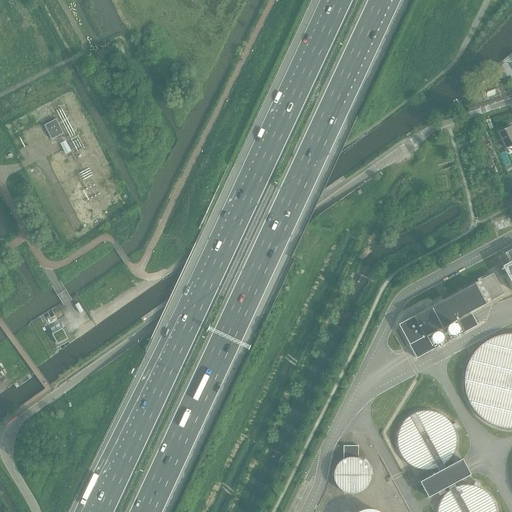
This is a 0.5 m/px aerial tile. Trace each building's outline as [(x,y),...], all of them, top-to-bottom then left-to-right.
[(489,72),(494,79),(505,71),(500,64),(489,72)] [(45,126),(52,140),(63,134),(56,120),(45,126)] [(511,127),(511,126),(499,133),(507,149),(511,146),(511,127)] [(446,176),(438,177),(439,188),(447,187),(446,176)] [(511,249),(504,254),(510,264),(503,268),(511,284),(511,249)] [(493,273),(474,284),(485,304),(504,294),(493,273)] [(470,313),(485,304),(474,284),(398,325),(417,358),(477,325),(470,313)] [(56,342),(57,345),(68,339),(66,336),(63,330),(53,335),(56,341),(56,342)] [(466,372),(466,389),(470,402),(479,415),(492,424),(508,428),(511,428),(511,333),(510,334),(498,336),(487,341),(473,354),(466,372)] [(405,418),(400,425),(397,435),(397,445),(402,455),(408,461),(414,465),(422,467),(430,467),(439,463),(445,459),(451,452),(454,444),(454,433),(451,424),(445,417),(440,413),(432,410),(425,409),(414,412),(405,418)] [(343,446),(343,459),(344,459),(345,458),(346,458),(347,458),(347,457),(348,457),(349,457),(350,457),(351,457),(352,457),(353,457),(354,457),(355,457),(356,457),(357,457),(357,458),(358,458),(358,446),(343,446)] [(334,477),(336,484),(338,488),(343,492),(350,495),(357,495),(364,491),(369,486),(371,479),(371,472),(369,467),(365,462),(361,459),(354,457),(348,458),(342,460),(337,466),(334,472),(334,477)] [(462,459),(420,482),(428,497),(471,474),(462,459)] [(445,493),(440,500),(437,510),(436,511),(493,511),(494,508),(490,499),(485,492),(480,488),(472,485),(465,484),(454,487),(445,493)]
